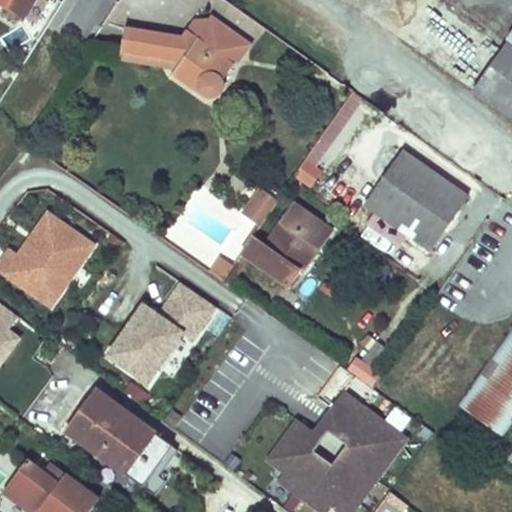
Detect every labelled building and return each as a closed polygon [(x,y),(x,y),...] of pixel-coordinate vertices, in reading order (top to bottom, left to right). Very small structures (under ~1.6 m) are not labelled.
[(0,0),(0,5),(22,21),(35,0),(0,0)] [(47,7),(37,0),(35,0),(22,21),(33,28),(47,7)] [(247,47),(210,22),(199,39),(236,64),(247,47)] [(185,36),(126,27),(122,53),(182,63),(178,68),(199,82),(197,89),(199,94),(203,100),(211,103),(217,102),(223,96),(225,90),(224,80),(236,64),(199,39),(188,31),(185,36)] [(511,45),(507,42),(471,91),(511,120),(511,45)] [(182,63),(122,53),(121,61),(178,68),(182,63)] [(197,89),(199,82),(178,68),(176,73),(197,89)] [(294,175),(311,187),(323,170),(318,166),(364,101),(352,93),(294,175)] [(470,195),(404,149),(365,205),(430,251),(470,195)] [(263,227),(279,204),(261,190),(245,213),(263,227)] [(244,253),(253,259),(292,287),(301,274),(284,263),(292,251),(298,255),(308,240),(323,250),(337,231),(298,203),(266,249),(253,239),(244,253)] [(49,217),(32,243),(38,246),(54,221),(49,217)] [(32,243),(22,257),(13,252),(0,270),(54,307),(93,249),(54,221),(38,246),(32,243)] [(323,250),(308,240),(298,255),(292,251),(284,263),(301,274),(304,277),(323,250)] [(224,282),(233,288),(253,259),(244,253),(233,268),(224,282)] [(224,282),(233,268),(221,259),(211,273),(224,282)] [(159,319),(144,308),(110,357),(148,383),(182,335),(191,342),(215,309),(182,286),(159,319)] [(0,367),(29,326),(0,306),(0,367)] [(511,327),(460,404),(504,437),(511,425),(511,327)] [(362,360),(370,367),(384,349),(375,342),(362,360)] [(171,445),(94,390),(66,430),(143,486),(171,445)] [(353,511),(406,438),(345,394),(331,412),(333,424),(323,438),(300,421),(271,459),(285,470),(279,481),(320,511),(339,511),(344,506),(350,511),(353,511)] [(387,418),(402,427),(410,414),(394,405),(387,418)] [(88,511),(100,497),(52,460),(45,470),(29,458),(4,491),(32,511),(37,511),(41,507),(47,511),(88,511)]
